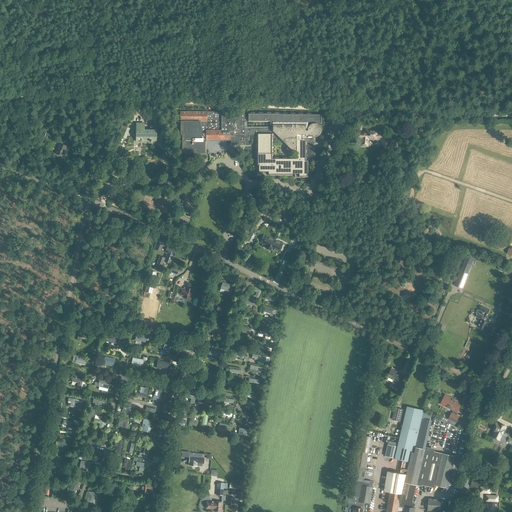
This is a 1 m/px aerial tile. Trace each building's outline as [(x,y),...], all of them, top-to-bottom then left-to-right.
[(221,151),(220,144),(248,145),(248,137),(258,138),(258,164),(259,164),(259,171),(267,172),(267,170),(270,170),(270,174),(293,174),(293,173),(296,173),(296,175),(299,175),(299,176),(308,177),(308,159),(314,159),(314,140),(311,140),(311,136),(314,136),(318,135),(320,132),(320,129),(320,127),(318,125),(322,125),(322,113),(248,112),(248,116),(245,116),(245,114),(244,114),(244,109),(234,109),(234,114),(224,113),(224,111),(180,111),(180,154),(206,154),(206,149),(208,149),(208,154),(221,151)] [(156,130),(156,125),(150,125),(150,130),(144,130),(144,123),(136,123),(136,142),(138,142),(138,138),(142,138),(142,142),(143,142),(143,141),(156,141),(156,130)] [(122,125),(117,135),(125,139),(130,128),(122,125)] [(366,133),(357,133),(356,138),(362,138),(362,146),(367,146),(368,139),(380,139),(384,147),(389,144),(384,134),(377,134),(378,131),(366,130),(366,133)] [(62,157),(66,147),(60,144),(56,154),(62,157)] [(288,220),(290,214),(280,210),(278,216),(288,220)] [(270,249),(274,240),(266,236),(262,244),(265,245),(264,247),(270,249)] [(274,240),(270,249),(271,248),(279,252),(282,244),(274,240)] [(168,245),(165,253),(167,254),(173,256),(174,256),(176,251),(173,249),(174,248),(168,245)] [(160,256),(157,265),(161,267),(163,261),(170,264),(173,256),(167,254),(165,258),(160,256)] [(467,254),(454,285),(462,289),(475,257),(467,254)] [(152,293),(156,272),(149,271),(144,292),(152,293)] [(230,292),(233,286),(223,282),(220,289),(230,292)] [(252,290),(256,292),(255,296),(259,298),(262,290),(253,286),(252,290)] [(194,290),(187,288),(186,290),(181,289),(180,294),(185,295),(184,298),(186,298),(187,299),(188,300),(189,299),(190,299),(191,299),(194,290)] [(476,318),(481,320),(478,326),(489,332),(493,334),(497,326),(493,324),(492,324),(484,321),(487,314),(488,315),(490,310),(481,306),(479,310),(478,309),(476,313),(478,314),(476,318)] [(241,314),(240,317),(247,319),(246,323),(250,324),(252,316),(241,314)] [(223,329),(213,326),(211,334),(222,336),(223,329)] [(90,330),(78,329),(77,340),(81,341),(82,334),(90,334),(90,330)] [(145,342),(147,335),(137,333),(135,340),(145,342)] [(119,336),(119,337),(108,335),(106,342),(118,344),(119,341),(123,341),(124,337),(119,336)] [(170,339),(159,337),(159,342),(165,343),(164,347),(168,348),(170,339)] [(247,340),(236,338),(235,341),(242,342),(241,347),(245,347),(247,340)] [(195,345),(184,342),(183,350),(193,352),(195,345)] [(209,355),(219,358),(221,350),(210,348),(210,349),(208,348),(207,354),(209,354),(209,355)] [(233,356),(240,357),(239,360),(242,361),(243,358),(244,358),(245,354),(234,352),(233,356)] [(261,362),(265,363),(266,357),(253,354),(252,358),(261,360),(261,362)] [(77,355),(76,359),(75,362),(85,365),(87,358),(77,355)] [(114,367),(116,359),(105,356),(103,364),(114,367)] [(142,367),(143,360),(133,357),(131,365),(142,367)] [(156,368),(167,370),(169,363),(158,360),(156,368)] [(187,378),(190,368),(182,366),(180,376),(179,376),(178,380),(184,381),(185,378),(187,378)] [(387,377),(394,380),(392,385),(398,388),(399,386),(400,386),(400,385),(403,380),(399,378),(401,374),(391,369),(387,377)] [(215,373),(203,370),(202,374),(210,376),(210,380),(213,381),(215,373)] [(83,380),(73,377),(72,381),(78,383),(77,388),(81,389),(83,380)] [(110,381),(100,379),(98,386),(109,389),(110,381)] [(139,397),(146,398),(149,388),(145,387),(144,394),(140,393),(139,397)] [(158,396),(154,395),(153,399),(161,401),(163,390),(159,389),(158,396)] [(179,393),(169,390),(168,394),(174,395),(174,399),(178,399),(179,393)] [(196,396),(185,394),(184,397),(191,398),(190,403),(194,403),(196,396)] [(461,402),(448,396),(443,405),(454,410),(453,413),(452,412),(447,422),(455,425),(459,416),(456,415),(459,408),(458,408),(461,402)] [(68,401),(75,402),(74,406),(78,407),(79,400),(68,398),(68,401)] [(127,410),(122,409),(122,413),(129,415),(132,404),(128,403),(127,410)] [(175,407),(164,404),(163,407),(170,409),(169,413),(173,414),(175,407)] [(412,452),(414,452),(424,410),(407,406),(398,447),(395,458),(395,459),(403,460),(410,462),(412,452)] [(395,408),(392,420),(399,422),(402,409),(395,408)] [(250,423),(254,424),(255,416),(243,414),(242,418),(251,419),(250,423)] [(105,420),(94,418),(94,422),(100,424),(99,429),(103,430),(105,420)] [(125,432),(128,420),(120,418),(119,422),(123,423),(121,431),(125,432)] [(144,419),(141,431),(150,433),(152,420),(144,419)] [(72,431),(73,427),(74,422),(63,420),(62,424),(69,426),(68,430),(72,431)] [(508,445),(508,443),(511,444),(511,435),(510,435),(509,435),(503,432),(505,429),(505,428),(506,428),(507,427),(499,423),(498,423),(497,423),(496,425),(494,428),(494,430),(495,430),(495,431),(495,432),(493,437),(494,438),(498,439),(499,440),(508,445)] [(164,435),(164,439),(168,440),(169,432),(158,430),(158,433),(164,435)] [(359,435),(354,466),(365,468),(371,437),(359,435)] [(100,442),(90,440),(89,444),(95,446),(94,451),(98,452),(100,442)] [(68,451),(70,441),(67,441),(66,443),(59,441),(58,448),(68,451)] [(398,447),(388,445),(385,456),(395,458),(398,447)] [(140,452),(139,456),(146,458),(148,448),(145,447),(143,453),(140,452)] [(435,485),(447,488),(454,456),(416,447),(415,452),(414,452),(412,452),(410,462),(407,471),(405,483),(404,483),(402,494),(401,493),(398,507),(404,508),(403,511),(414,511),(415,508),(413,508),(415,503),(412,503),(416,485),(417,485),(417,484),(435,488),(435,485)] [(197,463),(204,463),(204,458),(189,457),(189,466),(196,466),(197,466),(197,463)] [(61,476),(63,465),(63,464),(63,462),(56,460),(55,463),(54,467),(57,467),(56,470),(55,470),(54,474),(61,476)] [(407,471),(410,462),(403,460),(400,473),(388,471),(384,491),(390,492),(386,511),(397,511),(398,507),(401,493),(402,494),(404,483),(405,483),(407,471)] [(91,463),(81,461),(79,468),(90,470),(91,463)] [(140,467),(138,472),(142,473),(144,463),(137,462),(136,466),(140,467)] [(352,478),(363,480),(365,468),(354,466),(352,478)] [(240,480),(230,478),(229,487),(239,488),(240,480)] [(349,495),(358,497),(358,501),(368,503),(368,504),(370,504),(372,487),(373,482),(363,480),(352,478),(350,478),(347,495),(349,495)] [(113,496),(118,496),(120,480),(117,479),(117,481),(115,481),(115,484),(109,483),(108,488),(113,489),(113,496)] [(469,485),(468,485),(469,480),(462,479),(460,494),(466,495),(466,490),(468,490),(469,485)] [(477,480),(476,482),(472,481),(470,487),(478,489),(480,481),(477,480)] [(78,491),(80,487),(79,487),(79,485),(73,482),(69,491),(75,494),(77,490),(78,491)] [(153,484),(149,484),(142,484),(142,483),(137,482),(136,487),(142,487),(141,492),(144,492),(145,493),(147,493),(148,493),(148,490),(152,491),(153,484)] [(223,496),(224,489),(227,489),(228,483),(224,483),(217,483),(216,496),(223,496),(223,500),(225,500),(225,496),(223,496)] [(95,504),(96,492),(88,491),(87,503),(95,504)] [(234,498),(229,497),(228,505),(234,506),(234,501),(237,501),(237,500),(242,500),(243,492),(238,491),(238,499),(234,498)] [(363,503),(368,504),(368,503),(358,501),(358,497),(349,495),(349,499),(348,504),(347,511),(362,511),(363,508),(363,503)] [(487,496),(486,501),(487,501),(487,504),(485,504),(484,511),(495,511),(496,505),(494,505),(494,501),(496,502),(496,496),(487,496)] [(441,499),(429,498),(428,510),(427,510),(427,511),(438,511),(440,511),(446,511),(447,505),(441,504),(441,499)] [(206,509),(213,509),(213,511),(222,511),(223,502),(214,501),(214,502),(207,502),(206,509)]
